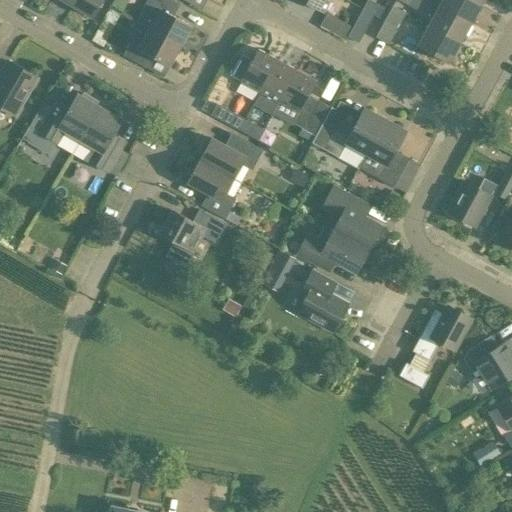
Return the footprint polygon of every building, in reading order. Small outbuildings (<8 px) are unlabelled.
[(75,0),(73,6),(92,17),(101,0),(75,0)] [(114,0),(110,7),(122,14),(129,1),(127,0),(114,0)] [(145,0),(141,9),(155,16),(149,27),(181,44),(190,26),(172,16),(179,3),(173,0),(145,0)] [(329,0),(300,0),(323,12),(329,0)] [(366,0),(362,8),(374,14),(379,5),(369,0),(366,0)] [(441,0),(439,6),(470,23),(480,4),(473,0),(441,0)] [(375,37),(389,44),(405,13),(392,6),(375,37)] [(428,25),(460,42),(470,23),(439,6),(428,25)] [(374,14),(362,8),(347,36),(358,43),(374,14)] [(417,45),(448,62),(460,42),(428,25),(417,45)] [(145,67),(151,55),(169,65),(181,44),(149,27),(142,40),(133,36),(123,55),(145,67)] [(242,55),(236,66),(227,60),(222,69),(232,74),(231,75),(261,92),(278,60),(259,50),(253,60),(242,55)] [(0,106),(15,115),(37,77),(8,60),(0,73),(0,106)] [(280,102),(297,71),(278,60),(261,92),(280,102)] [(309,94),(316,81),(297,71),(280,102),(297,111),(292,122),(314,133),(330,105),(309,94)] [(228,84),(217,78),(208,94),(219,100),(228,84)] [(83,93),(81,96),(77,94),(68,109),(57,102),(39,132),(58,143),(57,144),(72,153),(99,107),(96,105),(98,101),(83,93)] [(240,130),(246,119),(217,103),(210,114),(240,130)] [(353,128),(327,114),(331,106),(330,105),(314,133),(315,134),(311,141),(339,156),(346,143),(366,153),(385,118),(364,107),(353,128)] [(125,142),(113,134),(121,120),(99,107),(72,153),(87,162),(88,160),(108,172),(108,171),(110,172),(122,149),(121,149),(125,142)] [(385,118),(366,153),(386,164),(378,178),(393,186),(408,158),(394,150),(406,130),(385,118)] [(246,119),(240,130),(249,135),(258,140),(263,129),(255,124),(246,119)] [(231,131),(224,145),(211,138),(199,160),(233,178),(241,164),(251,169),(262,148),(231,131)] [(236,197),(225,192),(233,178),(199,160),(187,182),(207,193),(200,204),(225,218),(228,211),(236,197)] [(465,182),(449,212),(474,226),(491,194),(490,194),(491,190),(505,198),(511,185),(511,165),(509,164),(498,185),(486,178),(479,190),(465,182)] [(298,172),(292,182),(302,187),(307,177),(298,172)] [(333,229),(368,248),(381,225),(363,216),(369,205),(333,186),(322,205),(340,215),(333,229)] [(199,208),(192,221),(172,210),(159,233),(193,251),(201,235),(215,242),(226,222),(199,208)] [(228,211),(225,218),(236,224),(239,218),(228,211)] [(511,215),(499,240),(511,247),(511,215)] [(368,248),(333,229),(326,243),(307,233),(297,253),(328,270),(334,259),(356,271),(368,248)] [(263,248),(255,263),(264,268),(272,252),(263,248)] [(293,259),(276,250),(260,280),(277,289),(293,259)] [(55,260),(50,268),(61,274),(65,266),(55,260)] [(300,292),(306,295),(297,312),(332,331),(348,303),(330,293),(335,282),(312,270),(300,292)] [(235,317),(241,306),(229,299),(223,309),(235,317)] [(435,309),(412,350),(429,359),(439,341),(454,349),(471,318),(447,306),(443,314),(435,309)] [(511,353),(505,342),(497,347),(491,336),(468,350),(471,354),(464,358),(472,371),(479,366),(491,387),(511,374),(511,353)] [(422,387),(429,375),(406,362),(399,375),(422,387)] [(323,364),(319,370),(326,375),(330,369),(323,364)] [(445,382),(455,388),(462,376),(452,370),(445,382)] [(511,396),(497,406),(511,429),(511,430),(504,435),(510,446),(511,444),(511,396)] [(493,442),(483,448),(490,460),(500,454),(493,442)] [(457,504),(475,492),(467,478),(448,490),(457,504)]
